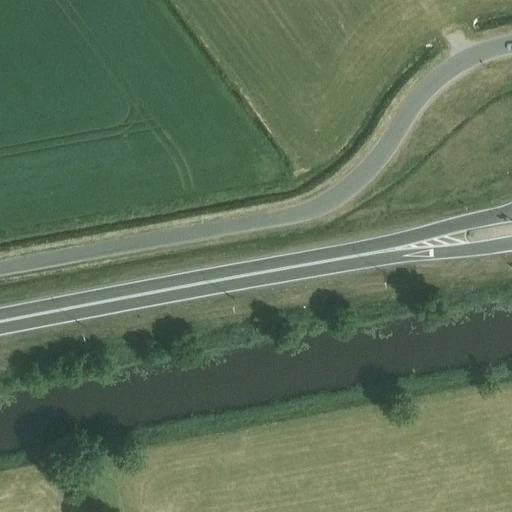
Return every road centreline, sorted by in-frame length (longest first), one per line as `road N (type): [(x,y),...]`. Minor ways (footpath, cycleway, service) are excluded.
road 1 (unclassified): [(0,269),(310,210),(373,164),(438,78),(480,52),(511,44)]
road 2 (trunk): [(380,253),(0,323)]
road 3 (trunk): [(511,210),(380,253)]
road 4 (trunk): [(380,253),(511,244)]
